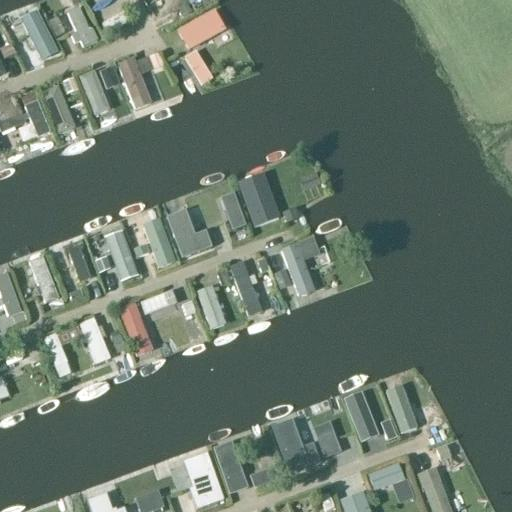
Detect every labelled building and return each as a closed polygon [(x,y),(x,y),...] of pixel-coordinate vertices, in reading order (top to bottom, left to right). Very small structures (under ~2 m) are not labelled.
[(163,5),(159,0),(152,0),(150,2),(155,10),(163,5)] [(88,33),(77,12),(65,18),(74,36),(69,39),(73,48),(78,46),(81,51),(96,44),(90,32),(88,33)] [(175,33),(187,55),(224,35),(213,13),(175,33)] [(130,24),(124,14),(102,27),(108,37),(130,24)] [(57,56),(35,15),(18,24),(39,65),(57,56)] [(63,35),(56,20),(47,24),(54,40),(63,35)] [(14,57),(9,47),(0,51),(0,58),(2,63),(14,57)] [(211,83),(194,54),(183,61),(200,90),(211,83)] [(132,62),(115,69),(133,114),(150,107),(140,79),(163,70),(156,58),(134,67),(132,62)] [(119,87),(111,69),(97,74),(105,93),(119,87)] [(108,115),(93,76),(77,82),(93,121),(108,115)] [(72,81),(61,85),(66,97),(77,93),(72,81)] [(74,133),(56,89),(39,96),(56,140),(74,133)] [(19,101),(23,109),(36,103),(33,95),(19,101)] [(49,137),(36,105),(22,111),(36,143),(49,137)] [(0,138),(24,127),(20,117),(0,125),(0,138)] [(279,220),(263,175),(236,185),(252,230),(279,220)] [(320,187),(316,175),(299,181),(303,193),(320,187)] [(299,218),(295,209),(281,214),(285,223),(299,218)] [(244,228),(238,210),(224,215),(231,233),(244,228)] [(210,249),(203,232),(193,236),(183,211),(165,218),(180,260),(210,249)] [(176,263),(159,219),(141,225),(158,270),(176,263)] [(120,283),(138,276),(121,232),(103,238),(120,283)] [(311,240),(279,253),(298,301),(314,294),(302,264),(318,257),(311,240)] [(90,280),(78,246),(66,250),(78,284),(90,280)] [(148,256),(145,247),(133,252),(136,260),(148,256)] [(110,270),(105,258),(93,262),(98,274),(110,270)] [(58,299),(42,261),(28,266),(44,305),(58,299)] [(263,261),(255,264),(260,275),(267,272),(263,261)] [(247,278),(241,264),(228,269),(247,320),(260,315),(251,288),(257,286),(253,276),(247,278)] [(225,272),(216,276),(220,288),(230,284),(225,272)] [(290,287),(284,272),(273,276),(279,292),(290,287)] [(20,313),(6,275),(0,277),(0,299),(1,302),(0,301),(0,309),(3,309),(6,319),(20,313)] [(225,325),(211,287),(196,293),(210,331),(225,325)] [(83,296),(79,288),(68,293),(71,301),(83,296)] [(172,289),(139,301),(144,314),(150,312),(153,321),(176,312),(173,304),(177,302),(172,289)] [(63,305),(61,298),(48,304),(51,310),(63,305)] [(153,351),(134,304),(118,311),(136,358),(153,351)] [(194,314),(190,304),(181,307),(185,317),(194,314)] [(26,321),(23,313),(11,317),(14,326),(26,321)] [(109,361),(93,321),(78,327),(94,367),(109,361)] [(83,340),(77,327),(69,330),(74,343),(83,340)] [(67,364),(55,336),(42,341),(59,381),(71,376),(66,364),(67,364)] [(126,352),(119,337),(110,341),(116,356),(126,352)] [(40,362),(37,356),(30,359),(33,365),(40,362)] [(0,401),(8,399),(1,379),(0,379),(0,401)] [(413,423),(397,381),(380,387),(396,430),(413,423)] [(342,402),(359,446),(377,438),(360,395),(342,402)] [(440,425),(437,416),(422,422),(425,431),(440,425)] [(318,463),(311,444),(300,448),(290,420),(269,428),(286,475),(318,463)] [(395,439),(388,422),(379,425),(386,443),(395,439)] [(340,454),(329,424),(312,431),(323,461),(340,454)] [(411,435),(408,427),(398,431),(401,439),(411,435)] [(248,490),(230,444),(211,451),(229,497),(248,490)] [(450,460),(445,448),(435,451),(440,463),(450,460)] [(220,500),(203,453),(189,458),(207,505),(220,500)] [(282,479),(277,466),(248,476),(253,490),(282,479)] [(365,479),(371,495),(402,483),(396,467),(365,479)] [(450,511),(434,469),(416,476),(429,511),(450,511)] [(412,501),(405,483),(390,488),(397,507),(412,501)] [(333,507),(327,491),(322,493),(322,494),(319,499),(323,511),(322,511),(321,511),(333,511),(332,507),(333,507)] [(163,511),(157,494),(134,502),(137,511),(163,511)] [(367,511),(362,496),(338,505),(340,511),(367,511)] [(110,511),(105,498),(86,504),(88,511),(123,511),(122,511),(110,511)] [(221,501),(211,504),(213,509),(222,506),(221,501)]
